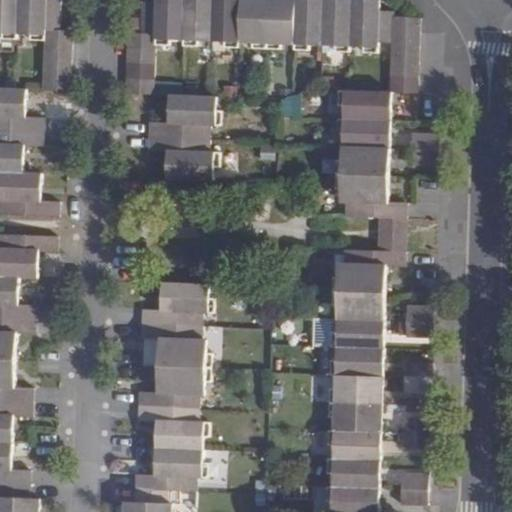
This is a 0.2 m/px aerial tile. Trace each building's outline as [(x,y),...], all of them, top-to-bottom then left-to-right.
[(0,0),(0,33),(46,34),(44,88),(71,89),(73,30),(64,30),(64,0),(0,0)] [(395,91),(420,92),(422,14),(395,13),(395,8),(382,8),(382,0),(138,0),(138,32),(129,32),(127,92),(155,93),(156,39),(382,46),(382,40),(394,42),(392,91),(395,91)] [(30,115),(31,88),(0,86),(0,214),(62,216),(63,199),(44,198),(44,171),(29,170),(29,143),(47,144),(48,116),(30,115)] [(392,203),(395,91),(392,91),(345,90),(342,203),(346,204),(345,219),(378,220),(408,221),(409,204),(392,203)] [(219,123),(219,98),(169,95),(168,121),(151,121),(150,151),(167,151),(167,180),(217,182),(218,150),(212,150),(212,123),(219,123)] [(413,163),(440,164),(441,150),(441,136),(414,135),(413,163)] [(377,246),(407,247),(407,235),(408,221),(378,220),(378,235),(377,246)] [(0,511),(42,511),(43,498),(32,497),(33,470),(16,470),(18,416),(35,417),(36,386),(19,386),(20,336),(38,337),(39,302),(23,302),(23,277),(40,278),(41,249),(61,250),(62,235),(0,232),(0,511)] [(331,511),(380,511),(388,265),(406,266),(407,247),(377,246),(344,244),(344,251),(343,263),(339,263),(331,511)] [(124,511),(175,511),(176,502),(170,502),(170,492),(199,493),(199,477),(206,477),(207,423),(201,422),(202,393),(208,393),(210,338),(204,338),(205,312),(212,312),(212,286),(163,284),(162,311),(142,310),(141,339),(161,340),(160,390),(140,390),(139,422),(156,423),(155,475),(134,474),(134,501),(125,500),(124,511)] [(406,336),(435,337),(436,304),(407,305),(406,336)] [(404,393),(433,393),(434,363),(405,361),(404,393)] [(403,449),(431,450),(433,416),(403,415),(403,449)] [(400,504),(430,505),(431,472),(402,471),(400,504)]
